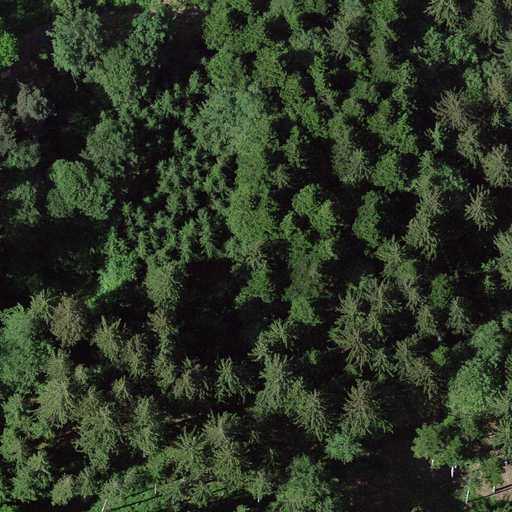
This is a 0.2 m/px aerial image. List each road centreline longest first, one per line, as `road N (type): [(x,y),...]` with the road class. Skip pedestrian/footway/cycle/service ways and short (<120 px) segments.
road 1 (track): [(511,17),(372,0),(111,17),(59,25),(23,42),(0,88)]
road 2 (track): [(0,377),(260,450),(303,453),(511,405)]
